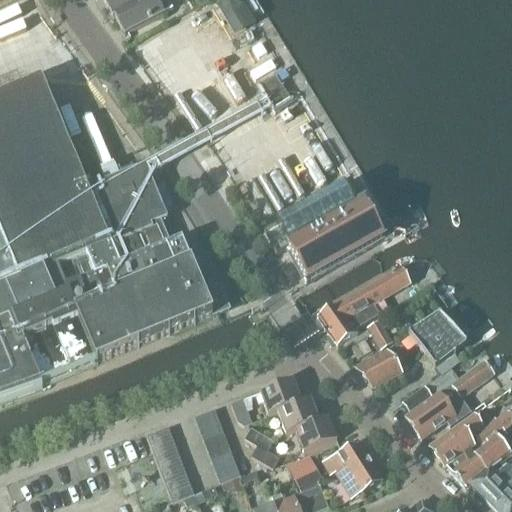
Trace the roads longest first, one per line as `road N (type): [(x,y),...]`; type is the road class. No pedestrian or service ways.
road 1 (tertiary): [(311,355),(71,0)]
road 2 (residential): [(0,479),(311,355)]
road 3 (tertiary): [(428,486),(311,355)]
